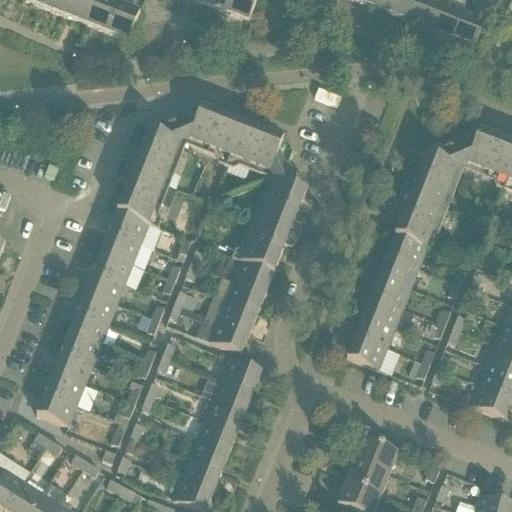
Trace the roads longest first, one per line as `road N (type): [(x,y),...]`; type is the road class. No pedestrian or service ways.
road 1 (residential): [(311,391),(283,352),(331,208),(349,103)]
road 2 (residential): [(511,464),(311,391)]
road 3 (residential): [(0,340),(49,208)]
road 4 (residential): [(260,511),(311,391)]
road 5 (residential): [(49,208),(91,207),(124,127)]
